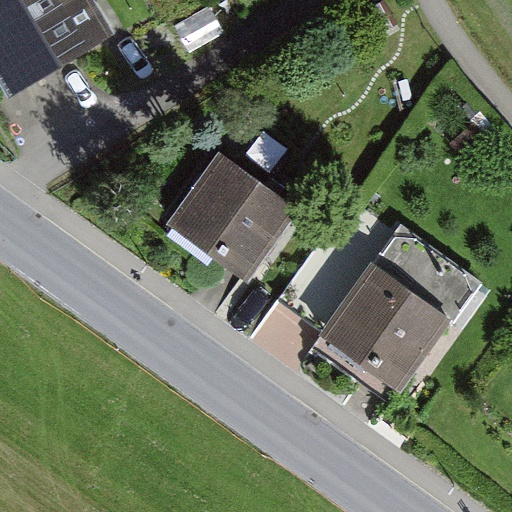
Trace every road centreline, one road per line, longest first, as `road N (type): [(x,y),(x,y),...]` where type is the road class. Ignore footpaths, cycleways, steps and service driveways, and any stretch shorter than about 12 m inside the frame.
road 1 (tertiary): [(401,511),(0,218)]
road 2 (residential): [(511,108),(433,0)]
